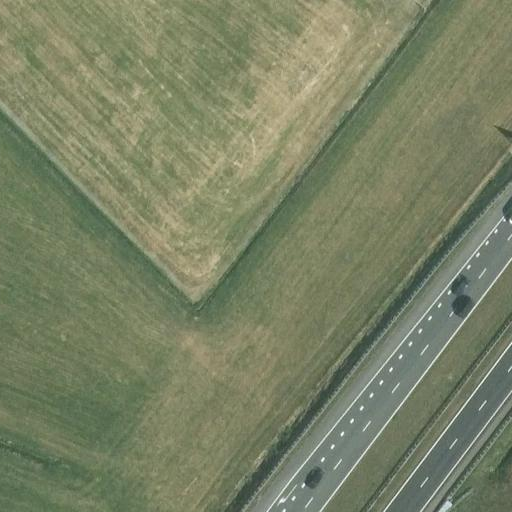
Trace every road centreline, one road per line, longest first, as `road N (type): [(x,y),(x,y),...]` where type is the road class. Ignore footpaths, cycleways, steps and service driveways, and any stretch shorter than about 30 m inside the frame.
road 1 (motorway): [(511,231),(301,511)]
road 2 (motorway): [(400,511),(511,362)]
